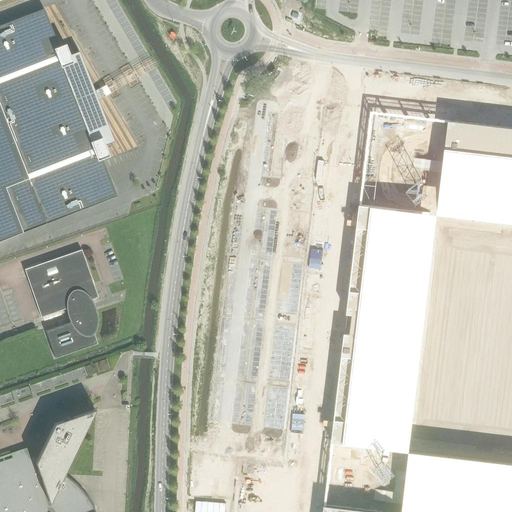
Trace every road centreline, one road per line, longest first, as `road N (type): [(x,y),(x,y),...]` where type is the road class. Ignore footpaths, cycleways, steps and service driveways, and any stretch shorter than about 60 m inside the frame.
road 1 (secondary): [(161,511),(168,338),(199,147)]
road 2 (unclassified): [(511,80),(323,57)]
road 3 (unknown): [(383,108),(370,242)]
